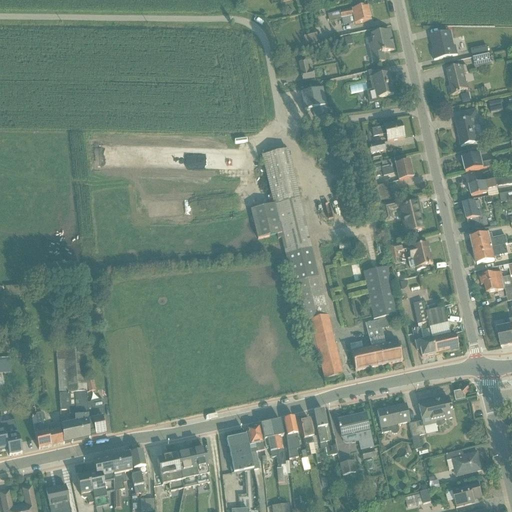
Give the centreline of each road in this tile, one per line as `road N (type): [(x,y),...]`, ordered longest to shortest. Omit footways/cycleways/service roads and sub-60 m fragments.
road 1 (tertiary): [(478,365),(0,468)]
road 2 (residential): [(419,107),(478,365)]
road 3 (residential): [(511,492),(478,365)]
